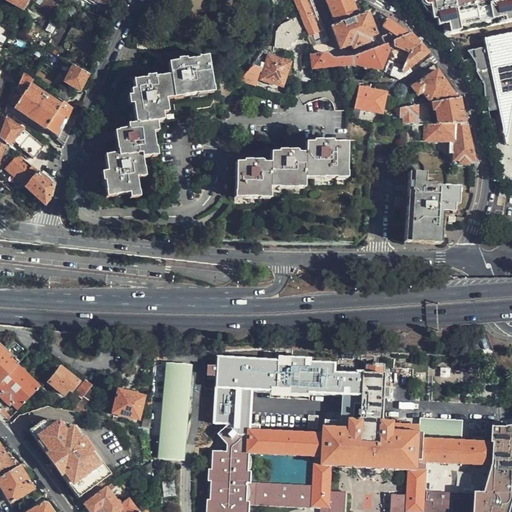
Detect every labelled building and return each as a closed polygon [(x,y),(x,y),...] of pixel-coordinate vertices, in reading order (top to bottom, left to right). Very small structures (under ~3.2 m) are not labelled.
[(27,0),(7,0),(24,9),(28,0),(27,0)] [(294,0),(314,47),(327,41),(324,29),(313,0),(294,0)] [(326,0),(336,23),(357,16),(350,0),(326,0)] [(421,0),(416,0),(417,0),(418,3),(419,3),(420,5),(421,8),(424,10),(425,12),(431,19),(428,5),(426,4),(423,3),(422,1),(421,0)] [(511,0),(421,0),(422,1),(423,3),(426,4),(428,5),(431,19),(435,19),(437,25),(442,24),(447,24),(449,33),(459,31),(458,26),(457,23),(490,16),(490,20),(498,18),(503,17),(504,22),(511,20),(511,19),(511,15),(511,0)] [(381,12),(376,9),(372,13),(374,19),(381,12)] [(336,23),(331,26),(340,49),(351,45),(352,48),(366,42),(365,39),(374,35),(366,12),(357,16),(336,23)] [(457,23),(458,26),(490,20),(490,16),(457,23)] [(275,40),(274,49),(287,51),(287,42),(294,43),(298,36),(295,31),(298,29),(294,19),(278,28),(276,40),(275,40)] [(381,36),(384,44),(393,40),(407,35),(387,20),(383,25),(383,27),(392,34),(391,35),(388,34),(381,36)] [(501,121),(510,120),(511,108),(511,32),(485,37),(486,46),(471,49),(475,73),(478,55),(487,110),(499,108),(501,121)] [(410,33),(407,35),(393,40),(393,46),(409,51),(419,44),(410,33)] [(329,52),(311,54),(313,68),(352,63),(380,68),(387,50),(384,44),(349,56),(334,56),(329,52)] [(427,53),(419,44),(409,51),(402,71),(404,72),(426,54),(427,53)] [(282,86),(290,62),(268,55),(261,80),(282,86)] [(155,152),(151,125),(163,124),(162,117),(159,96),(212,90),(208,56),(198,58),(198,60),(169,63),(170,75),(132,80),(133,91),(130,91),(134,128),(126,129),(127,134),(114,136),(114,144),(116,158),(102,159),(105,175),(101,176),(104,196),(115,194),(116,200),(147,196),(144,179),(149,178),(147,159),(152,159),(150,152),(155,152)] [(79,91),(88,74),(73,66),(64,82),(79,91)] [(240,82),(253,85),(259,68),(253,66),(240,80),(240,82)] [(455,97),(437,72),(412,87),(417,95),(422,92),(430,101),(455,97)] [(32,81),(29,78),(23,73),(16,93),(22,96),(30,86),(32,81)] [(0,104),(8,82),(0,78),(0,104)] [(30,86),(22,96),(13,109),(45,130),(60,107),(30,86)] [(367,90),(358,88),(353,118),(360,119),(361,109),(381,113),(386,94),(367,90)] [(70,95),(60,89),(56,95),(67,101),(70,95)] [(197,96),(198,107),(215,106),(214,94),(197,96)] [(434,103),(438,125),(466,125),(459,99),(434,103)] [(56,140),(63,147),(69,133),(62,130),(71,108),(63,103),(60,107),(45,130),(57,138),(56,140)] [(399,108),(399,124),(413,124),(413,114),(416,113),(416,105),(405,107),(399,108)] [(23,131),(5,122),(0,136),(0,138),(6,144),(11,148),(15,143),(20,148),(19,149),(35,161),(45,148),(23,131)] [(425,128),(422,128),(422,140),(454,142),(455,160),(474,160),(466,125),(438,125),(425,124),(425,128)] [(345,178),(346,144),(307,142),(306,154),(271,152),(270,164),(234,163),(232,197),(269,198),(269,188),(304,189),(305,177),(345,178)] [(35,178),(39,172),(33,167),(30,171),(25,167),(27,166),(22,162),(24,160),(20,156),(16,162),(15,160),(7,170),(28,189),(36,179),(35,178)] [(50,200),(53,184),(39,172),(35,178),(36,179),(28,189),(37,196),(46,204),(50,200)] [(404,243),(439,245),(441,216),(452,217),(453,208),(457,208),(458,190),(436,188),(436,187),(425,185),(425,175),(408,174),(404,243)] [(44,206),(46,204),(37,196),(35,198),(44,206)] [(0,383),(2,382),(16,366),(0,350),(0,383)] [(375,357),(364,357),(363,364),(368,365),(374,365),(375,357)] [(345,511),(347,493),(331,492),(332,466),(408,471),(407,495),(391,494),(389,511),(511,511),(511,510),(511,426),(507,427),(507,424),(493,423),(492,446),(462,444),(463,421),(420,418),(420,426),(384,424),(385,408),(385,399),(390,399),(391,389),(386,389),(387,376),(385,376),(385,373),(385,369),(385,366),(379,365),(374,365),(368,365),(367,375),(365,375),(364,387),(360,387),(359,397),(364,397),(363,407),(363,413),(360,412),(359,423),(326,421),(325,436),(250,432),(250,436),(239,436),(229,425),(219,433),(227,443),(226,451),(212,451),(210,468),(206,467),(206,480),(210,481),(209,499),(204,499),(204,509),(207,511),(249,511),(250,504),(321,508),(320,511),(345,511)] [(27,376),(16,366),(2,382),(0,383),(0,392),(2,394),(0,395),(0,396),(3,399),(6,402),(9,405),(11,403),(19,410),(39,388),(27,376)] [(167,366),(159,456),(181,458),(190,368),(167,366)] [(72,392),(79,383),(61,369),(49,383),(65,395),(69,390),(72,392)] [(31,372),(27,376),(39,388),(43,384),(31,372)] [(89,390),(92,385),(86,380),(75,395),(81,400),(89,390)] [(488,385),(480,389),(484,397),(492,394),(488,385)] [(81,400),(78,403),(84,408),(94,395),(89,390),(81,400)] [(138,420),(143,397),(119,391),(113,414),(138,420)] [(84,408),(78,403),(71,411),(82,414),(86,409),(84,408)] [(13,417),(2,406),(0,407),(0,412),(9,421),(13,417)] [(110,474),(84,437),(81,439),(72,428),(74,427),(72,426),(71,425),(68,424),(65,423),(63,422),(60,421),(58,421),(56,420),(53,420),(50,420),(47,421),(45,421),(42,421),(41,421),(33,428),(48,449),(44,452),(52,462),(55,467),(62,477),(65,474),(81,496),(110,474)] [(74,427),(72,428),(81,439),(84,437),(83,436),(82,435),(81,433),(80,432),(79,431),(77,430),(76,429),(75,427),(74,427)] [(33,428),(29,430),(30,432),(44,452),(48,449),(33,428)] [(0,474),(13,467),(0,446),(0,474)] [(151,463),(143,467),(144,474),(152,473),(151,463)] [(33,490),(20,466),(9,472),(2,477),(0,477),(0,484),(4,493),(11,503),(33,490)] [(81,496),(65,474),(62,477),(77,498),(81,496)] [(114,488),(111,484),(106,488),(109,492),(114,488)] [(120,506),(106,488),(84,505),(89,511),(139,511),(129,499),(120,506)] [(52,511),(45,502),(28,511),(52,511)]
